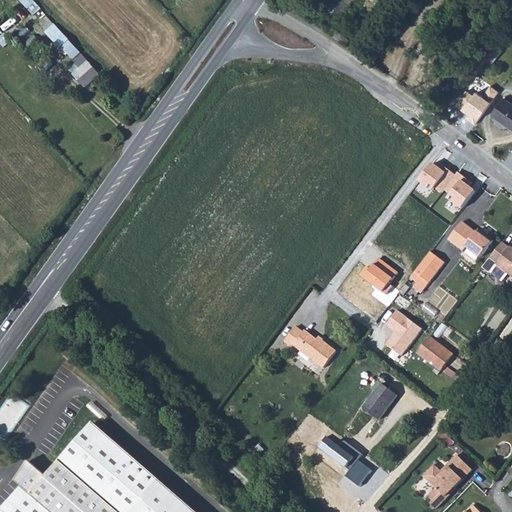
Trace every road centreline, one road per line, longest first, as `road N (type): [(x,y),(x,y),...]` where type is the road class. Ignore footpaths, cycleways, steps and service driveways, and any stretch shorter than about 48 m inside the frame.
road 1 (primary): [(228,26),(0,355)]
road 2 (unknown): [(41,295),(277,511)]
road 3 (unknown): [(511,327),(367,511)]
road 4 (residential): [(511,182),(349,64)]
road 5 (unknown): [(148,141),(83,96),(61,75),(57,55)]
road 6 (residential): [(228,26),(267,50),(349,64)]
road 7 (residential): [(349,64),(246,0)]
